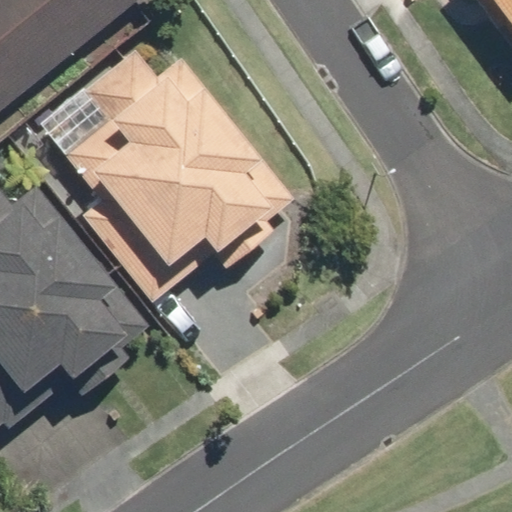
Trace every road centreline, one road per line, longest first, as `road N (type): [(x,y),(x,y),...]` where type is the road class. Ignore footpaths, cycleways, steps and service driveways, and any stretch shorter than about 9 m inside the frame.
road 1 (residential): [(511,302),(457,347),(191,511)]
road 2 (residential): [(312,0),(511,283)]
